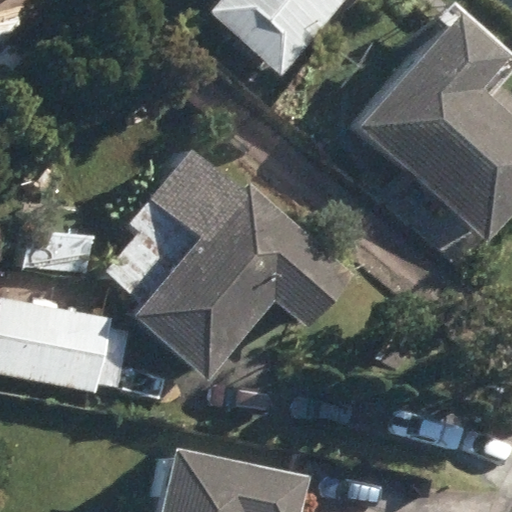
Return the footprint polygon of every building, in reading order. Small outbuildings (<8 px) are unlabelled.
[(195,0),(180,19),(263,85),(330,0),(195,0)] [(325,138),(471,250),(511,195),(511,149),(460,109),(492,67),(422,14),(325,138)] [(101,325),(185,390),(247,309),(285,337),(325,285),(157,158),(101,232),(146,265),(101,325)] [(88,226),(17,221),(15,221),(12,262),(85,267),(88,226)] [(0,386),(78,400),(80,390),(88,334),(89,327),(0,311),(0,386)] [(125,511),(280,511),(285,487),(135,459),(125,511)]
